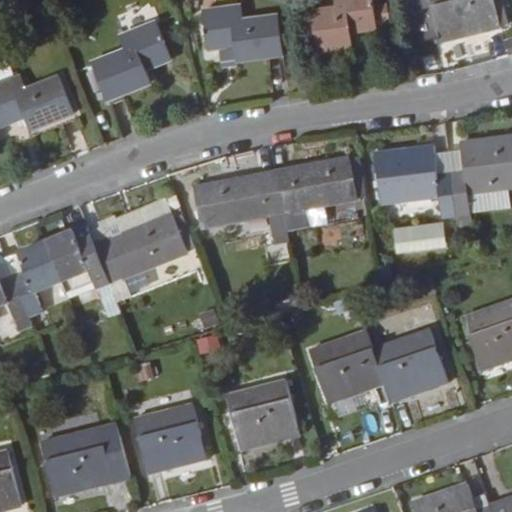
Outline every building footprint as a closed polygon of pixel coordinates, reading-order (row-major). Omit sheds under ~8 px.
[(331,0),(332,8),(310,10),(314,48),(350,45),(349,29),(375,26),(371,0),(331,0)] [(493,0),(429,0),(440,42),(501,27),(493,0)] [(201,8),(206,45),(218,44),(220,59),(280,53),(276,14),(240,18),(238,4),(201,8)] [(123,47),(89,61),(104,97),(149,80),(144,67),(169,57),(153,20),(118,34),(123,47)] [(71,111),(56,74),(24,86),(19,73),(0,80),(0,123),(14,118),(22,114),(26,123),(25,124),(27,127),(71,111)] [(26,123),(22,114),(14,118),(19,127),(25,124),(26,123)] [(511,183),(511,133),(457,141),(458,146),(462,170),(448,171),(454,212),(468,210),(465,190),(511,183)] [(454,212),(448,171),(434,174),(430,150),(429,145),(356,155),(364,196),(368,213),(380,212),(379,202),(437,194),(439,214),(454,212)] [(462,170),(458,146),(445,148),(448,171),(462,170)] [(448,171),(445,148),(430,150),(434,174),(448,171)] [(364,196),(356,155),(346,157),(354,198),(364,196)] [(354,198),(346,157),(274,169),(282,210),(285,228),(304,223),(302,207),(354,198)] [(282,210),(274,169),(194,183),(201,225),(282,210)] [(92,246),(170,216),(163,199),(113,217),(112,215),(84,226),(92,246)] [(185,253),(170,216),(92,246),(107,284),(185,253)] [(396,253),(447,251),(446,224),(395,227),(396,253)] [(92,246),(84,226),(44,241),(58,279),(86,268),(95,289),(107,284),(92,246)] [(58,279),(44,241),(15,253),(23,272),(11,277),(26,315),(39,311),(31,290),(58,279)] [(23,272),(15,253),(3,258),(11,277),(23,272)] [(0,281),(11,277),(3,258),(0,259),(0,281)] [(26,315),(11,277),(0,281),(0,302),(5,300),(13,320),(26,315)] [(511,297),(460,315),(478,367),(511,355),(511,297)] [(446,379),(428,327),(370,347),(382,381),(388,399),(446,379)] [(382,381),(370,347),(364,328),(308,348),(325,401),(382,381)] [(225,394),(239,449),(298,434),(284,379),(225,394)] [(192,402),(133,417),(147,472),(206,457),(192,402)] [(131,476),(117,422),(41,441),(55,495),(131,476)] [(7,449),(0,450),(0,508),(20,504),(7,449)] [(490,511),(489,507),(475,511),(471,500),(466,485),(412,503),(415,511),(490,511)] [(489,507),(484,495),(471,500),(475,511),(489,507)] [(511,511),(511,499),(489,507),(490,511),(511,511)]
